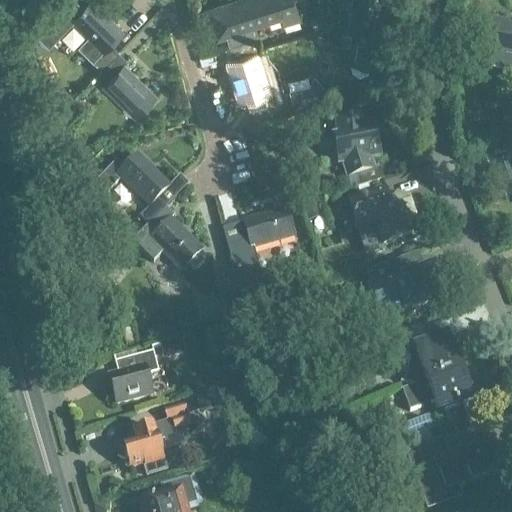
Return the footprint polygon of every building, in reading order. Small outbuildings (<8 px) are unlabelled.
[(100,72),(120,52),(111,44),(123,32),(91,0),(84,7),(76,0),(62,0),(54,9),(70,24),(72,22),(88,37),(76,48),(100,72)] [(227,45),(252,38),(250,25),(280,17),(282,25),(298,20),(292,0),(232,0),(207,7),(215,34),(224,32),(227,45)] [(356,7),(349,61),(350,61),(350,63),(352,71),(359,76),(367,74),(370,68),(370,64),(379,65),(386,10),(376,9),(376,0),(352,0),(352,7),(356,7)] [(70,24),(54,9),(32,31),(48,46),(70,24)] [(326,15),(311,19),(314,30),(329,26),(326,15)] [(511,71),(511,27),(507,26),(508,22),(491,19),(482,65),(511,71)] [(252,38),(227,45),(230,57),(223,59),(235,103),(243,101),(247,114),(271,107),(253,50),(255,49),(252,38)] [(120,52),(100,72),(95,76),(136,117),(156,97),(124,65),(129,61),(120,52)] [(325,76),(312,74),(310,85),(289,91),(294,108),(322,99),(325,76)] [(51,90),(46,91),(53,114),(55,115),(72,97),(68,92),(51,90)] [(46,106),(26,111),(29,124),(49,118),(46,106)] [(336,136),(332,136),(338,166),(342,165),(351,190),(383,180),(380,168),(374,170),(370,159),(379,158),(374,128),(365,130),(364,118),(335,120),(336,136)] [(169,189),(168,188),(137,158),(125,171),(115,162),(96,183),(108,194),(121,181),(150,209),(157,201),(169,189)] [(511,158),(502,162),(511,187),(511,186),(511,158)] [(402,245),(413,242),(412,238),(415,237),(419,236),(408,199),(389,205),(385,192),(353,202),(347,204),(350,211),(356,231),(372,226),(378,249),(382,248),(401,242),(402,245)] [(308,219),(320,216),(317,205),(305,208),(308,219)] [(213,224),(228,223),(227,206),(212,207),(213,224)] [(167,209),(142,235),(133,244),(154,263),(164,253),(184,273),(187,269),(191,272),(197,273),(205,265),(205,259),(201,255),(203,253),(171,222),(176,217),(167,209)] [(243,223),(243,224),(244,228),(247,239),(227,245),(233,268),(241,293),(261,288),(264,287),(253,250),(294,238),(285,210),(243,223)] [(100,256),(109,247),(101,239),(92,248),(100,256)] [(406,274),(401,260),(367,274),(372,286),(367,288),(379,320),(402,311),(402,312),(409,309),(411,312),(427,306),(426,302),(442,297),(436,282),(429,265),(423,267),(406,274)] [(240,294),(220,300),(226,323),(233,321),(246,316),(240,294)] [(225,324),(220,304),(197,311),(203,330),(225,324)] [(249,322),(233,326),(237,341),(253,337),(249,322)] [(400,384),(412,387),(416,386),(423,383),(427,381),(460,369),(448,337),(442,340),(418,349),(411,331),(395,337),(393,338),(363,349),(366,359),(372,357),(399,348),(401,348),(407,349),(407,353),(406,355),(400,384)] [(172,345),(175,356),(185,354),(182,342),(172,345)] [(137,368),(109,376),(117,403),(152,393),(148,379),(151,373),(159,371),(153,351),(134,356),(137,368)] [(467,387),(460,369),(427,381),(423,383),(416,386),(412,387),(402,391),(410,412),(431,404),(433,411),(436,417),(474,403),(467,388),(467,387)] [(167,422),(171,421),(174,431),(181,429),(191,427),(184,403),(163,409),(167,422)] [(434,437),(427,419),(399,429),(401,436),(386,442),(390,453),(434,437)] [(186,446),(181,429),(174,431),(171,421),(167,422),(133,432),(135,440),(121,444),(122,446),(120,449),(125,467),(128,468),(129,471),(142,467),(146,478),(167,472),(161,453),(186,446)] [(442,440),(405,454),(427,511),(462,498),(458,488),(470,483),(469,481),(498,470),(487,441),(448,455),(442,440)] [(145,511),(187,511),(186,505),(197,502),(190,477),(163,485),(166,497),(144,504),(145,511)]
